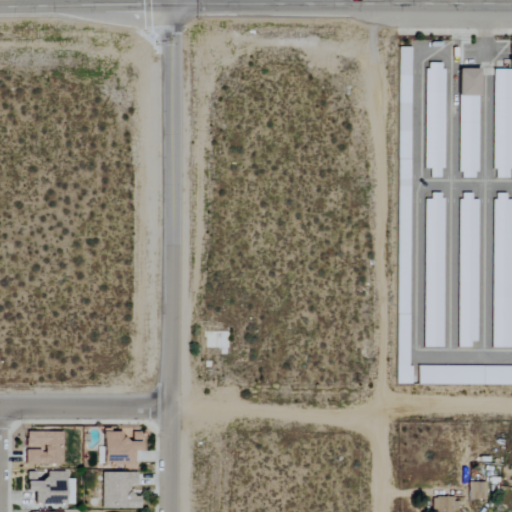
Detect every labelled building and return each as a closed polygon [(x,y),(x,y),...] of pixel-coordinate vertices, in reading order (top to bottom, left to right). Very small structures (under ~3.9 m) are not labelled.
[(444,64),(425,64),(424,169),(430,170),(430,178),(443,179),(444,64)] [(458,179),(478,179),(478,70),(459,69),(458,179)] [(511,70),(493,70),(492,170),(496,170),(496,179),(511,179),(511,70)] [(511,201),(505,200),(505,194),(492,194),(491,349),(511,349),(511,201)] [(444,196),(425,196),(423,348),(442,348),(444,196)] [(457,346),(477,347),(478,196),(458,196),(457,346)] [(61,466),(62,433),(25,432),(25,449),(25,465),(61,466)] [(102,433),(102,466),(133,466),(133,452),(141,452),(141,433),(131,433),(131,443),(122,443),(122,433),(102,433)] [(63,506),(63,473),(41,473),(26,473),(26,492),(33,492),(33,506),(63,506)] [(101,509),(140,509),(140,497),(131,497),(131,488),(136,488),(136,474),(101,473),(101,509)] [(468,501),(485,501),(485,483),(468,483),(468,501)] [(432,498),(431,511),(454,511),(454,498),(432,498)]
